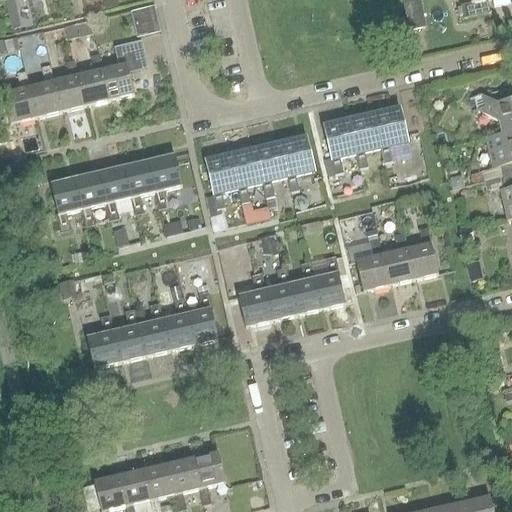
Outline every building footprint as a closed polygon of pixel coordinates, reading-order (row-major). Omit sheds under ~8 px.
[(499,0),(470,0),(472,5),(461,8),(464,22),(491,15),(488,3),(499,0)] [(425,30),(422,14),(405,18),(408,33),(425,30)] [(104,73),(102,74),(109,104),(134,99),(128,76),(147,71),(141,44),(114,51),(119,70),(104,73)] [(85,110),(109,104),(102,74),(104,73),(100,57),(91,59),(95,75),(79,79),(78,79),(85,110)] [(60,115),(85,110),(78,79),(79,79),(75,63),(67,65),(70,81),(54,85),(53,85),(60,115)] [(35,121),(60,115),(53,85),(54,85),(50,69),(42,71),(46,87),(29,91),(28,91),(35,121)] [(10,127),(35,121),(28,91),(29,91),(26,75),(17,77),(21,93),(3,97),(10,127)] [(499,126),(502,138),(511,135),(511,91),(474,100),(477,113),(499,126)] [(400,113),(374,119),(381,151),(379,151),(383,167),(392,165),(389,149),(407,144),(400,113)] [(374,119),(349,125),(356,156),(355,157),(358,172),(368,170),(364,155),(379,151),(381,151),(374,119)] [(349,125),(323,131),(334,178),(343,176),(339,160),(355,157),(356,156),(349,125)] [(500,181),(511,178),(511,135),(502,138),(485,141),(492,172),(498,170),(500,181)] [(306,142),(280,148),(287,180),(286,181),(289,196),(299,194),(295,179),(314,174),(306,142)] [(280,148),(255,154),(263,186),(261,187),(265,202),(274,200),(270,184),(286,181),(287,180),(280,148)] [(255,154),(231,160),(238,192),(237,192),(240,208),(250,206),(246,190),(261,187),(263,186),(255,154)] [(175,159),(149,165),(157,196),(154,196),(158,213),(168,211),(164,194),(182,190),(175,159)] [(231,160),(205,166),(216,213),(225,211),(221,196),(237,192),(238,192),(231,160)] [(149,165),(125,171),(132,201),(130,202),(134,219),(144,216),(140,199),(154,196),(157,196),(149,165)] [(125,171),(100,177),(107,207),(105,208),(109,224),(119,222),(115,205),(130,202),(132,201),(125,171)] [(100,177),(76,182),(83,213),(81,213),(84,230),(95,228),(91,211),(105,208),(107,207),(100,177)] [(511,221),(511,178),(500,181),(503,193),(500,194),(506,223),(511,221)] [(76,182),(50,188),(57,218),(56,218),(60,236),(70,234),(66,217),(81,213),(83,213),(76,182)] [(424,250),(407,254),(406,254),(413,284),(438,278),(432,249),(432,248),(428,232),(420,234),(424,250)] [(406,254),(407,254),(404,237),(395,239),(399,256),(382,259),(381,260),(388,289),(413,284),(406,254)] [(258,242),(263,262),(280,257),(275,238),(258,242)] [(381,260),(382,259),(378,243),(371,245),(375,261),(356,265),(363,295),(388,289),(381,260)] [(314,283),(313,284),(320,314),(345,308),(338,278),(339,278),(335,260),(326,262),(330,280),(314,283)] [(290,289),(288,289),(295,320),(320,314),(313,284),(314,283),(310,266),(301,268),(305,285),(290,289)] [(265,295),(263,295),(270,325),(295,320),(288,289),(290,289),(286,272),(277,274),(281,291),(265,295)] [(256,297),(238,301),(245,331),(270,325),(263,295),(265,295),(261,277),(252,280),(256,297)] [(187,319),(186,320),(193,349),(218,343),(211,314),(212,314),(208,296),(199,298),(203,316),(187,319)] [(168,355),(193,349),(186,320),(187,319),(183,302),(174,304),(178,321),(163,325),(161,325),(168,355)] [(138,331),(137,331),(143,361),(168,355),(161,325),(163,325),(159,308),(149,310),(153,327),(138,331)] [(114,336),(112,337),(119,366),(143,361),(137,331),(138,331),(134,313),(124,316),(128,333),(114,336)] [(104,339),(87,343),(94,372),(119,366),(112,337),(114,336),(110,319),(100,321),(104,339)] [(218,456),(193,462),(200,492),(199,493),(203,509),(211,507),(207,491),(225,486),(218,456)] [(186,511),(183,496),(199,493),(200,492),(193,462),(168,468),(175,498),(174,498),(177,511),(186,511)] [(160,511),(158,502),(174,498),(175,498),(168,468),(143,474),(150,504),(151,511),(160,511)] [(126,509),(126,511),(135,511),(135,507),(150,504),(143,474),(119,480),(126,509)] [(114,511),(126,509),(119,480),(94,485),(100,511),(114,511)] [(491,511),(489,501),(465,506),(466,511),(491,511)]
